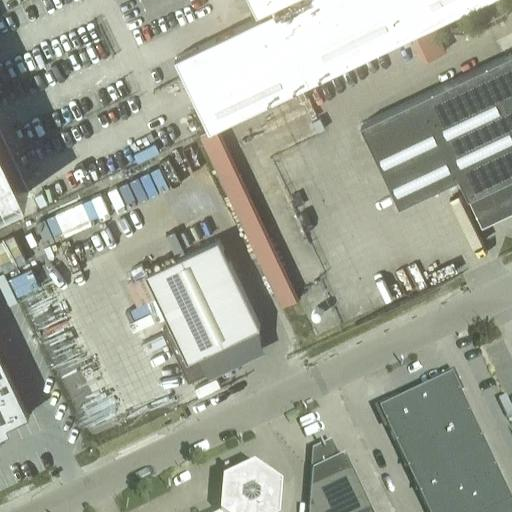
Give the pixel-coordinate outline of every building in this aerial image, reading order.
[(266,0),(268,3),(266,4),(267,6),(279,0),(281,0),(284,5),(185,52),(219,125),(229,120),(316,79),(480,0),(266,0)] [(508,15),(500,0),(482,0),(475,3),(486,25),(508,15)] [(447,49),(434,24),(413,34),(425,59),(447,49)] [(511,51),(361,123),(400,204),(460,176),(478,215),(511,199),(511,51)] [(219,125),(199,134),(282,306),(303,296),(229,120),(219,125)] [(0,130),(0,206),(29,192),(0,130)] [(155,268),(146,272),(171,323),(164,326),(189,380),(209,371),(209,370),(213,358),(227,352),(222,343),(260,325),(219,238),(211,242),(155,268)] [(30,295),(13,301),(52,400),(69,393),(30,295)] [(0,347),(0,426),(31,412),(0,347)] [(511,511),(511,507),(453,383),(445,380),(384,409),(381,417),(425,511),(511,511)] [(308,511),(368,511),(360,494),(349,482),(355,477),(348,468),(344,459),(311,474),(308,511)] [(223,484),(222,484),(218,511),(278,511),(280,489),(252,470),(236,478),(238,481),(226,486),(223,484)]
